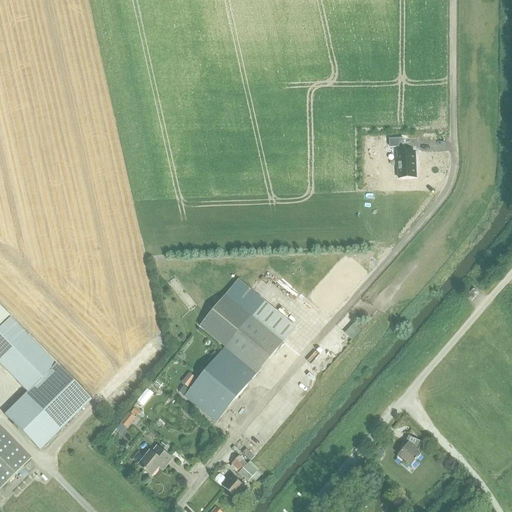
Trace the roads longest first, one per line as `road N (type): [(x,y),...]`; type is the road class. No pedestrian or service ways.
road 1 (residential): [(455,0),(454,167),(444,195),(170,511)]
road 2 (residential): [(307,511),(511,273)]
